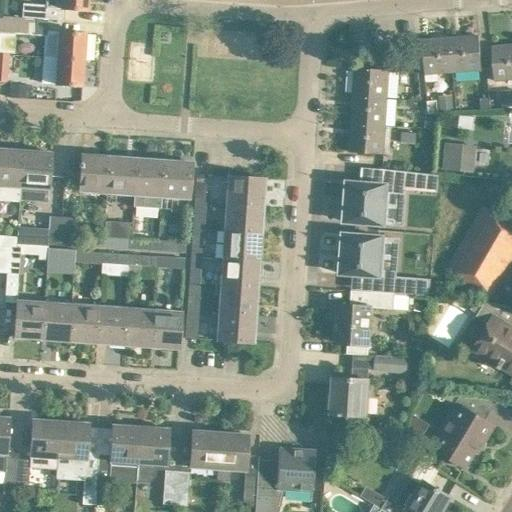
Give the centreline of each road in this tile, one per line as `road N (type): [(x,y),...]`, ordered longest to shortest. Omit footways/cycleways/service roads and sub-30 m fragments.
road 1 (residential): [(0,373),(274,389),(288,365),(305,132)]
road 2 (residential): [(305,132),(109,120)]
road 3 (residential): [(313,11),(117,2)]
road 4 (residential): [(471,0),(313,11)]
road 5 (residential): [(305,132),(313,11)]
